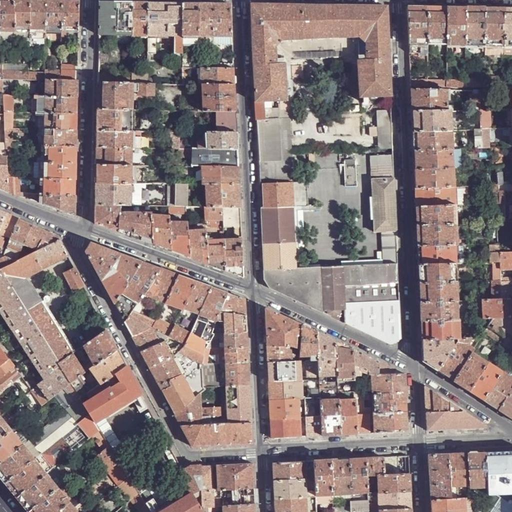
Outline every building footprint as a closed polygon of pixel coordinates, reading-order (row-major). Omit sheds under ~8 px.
[(30,30),(31,0),(30,0),(0,0),(0,13),(1,25),(1,33),(16,33),(16,30),(30,30)] [(46,30),(47,0),(37,0),(31,0),(30,30),(46,30)] [(62,31),(63,1),(53,1),(47,0),(46,30),(49,30),(62,31)] [(79,31),(80,1),(69,1),(63,1),(62,31),(69,31),(78,31),(79,31)] [(133,36),(132,3),(122,3),(114,3),(105,3),(100,3),(99,36),(122,36),(127,36),(133,36)] [(149,36),(148,3),(139,3),(132,3),(133,36),(149,36)] [(183,37),(183,4),(172,4),(165,4),(155,3),(148,3),(149,36),(157,36),(175,37),(183,37)] [(199,37),(199,4),(189,4),(183,4),(183,37),(199,37)] [(214,37),(215,4),(205,4),(199,4),(199,37),(214,37)] [(233,37),(231,5),(221,4),(215,4),(214,37),(233,37)] [(388,20),(388,6),(373,6),(362,6),(265,5),(251,5),(256,103),(265,103),(279,102),(288,102),(286,67),(286,63),(285,64),(284,60),(277,61),(277,48),(283,41),(304,40),(339,38),(359,37),(360,60),(358,60),(359,63),(360,98),(392,96),(389,38),(388,20)] [(415,7),(407,7),(409,44),(421,45),(428,45),(428,7),(420,7),(415,7)] [(447,45),(447,7),(436,7),(428,7),(428,45),(447,45)] [(466,45),(467,7),(455,7),(447,7),(447,45),(466,45)] [(486,46),(486,8),(474,8),(467,7),(466,45),(486,46)] [(505,46),(505,8),(494,8),(486,8),(486,46),(498,46),(505,46)] [(46,35),(46,30),(30,30),(29,39),(46,39),(46,35)] [(157,54),(157,36),(149,36),(148,54),(151,54),(157,54)] [(183,44),(183,37),(175,37),(175,54),(183,54),(183,44)] [(360,60),(359,37),(339,38),(304,40),(283,41),(277,48),(277,61),(284,60),(285,64),(286,63),(286,67),(293,66),(293,61),(351,58),(351,63),(359,63),(358,60),(360,60)] [(421,54),(421,45),(409,44),(410,54),(421,54)] [(498,54),(498,46),(486,46),(486,54),(498,54)] [(151,60),(151,54),(148,54),(149,62),(157,62),(157,60),(151,60)] [(199,64),(199,59),(183,59),(183,68),(190,69),(198,69),(199,69),(199,64)] [(360,98),(359,63),(351,63),(353,98),(360,98)] [(76,81),(76,66),(62,66),(61,71),(61,81),(76,81)] [(295,101),(293,66),(286,67),(288,102),(279,102),(279,108),(280,120),(290,119),(296,119),(295,101)] [(235,76),(234,69),(214,69),(202,69),(202,72),(202,85),(203,85),(235,86),(235,76)] [(61,81),(61,71),(45,71),(45,73),(45,80),(46,81),(61,81)] [(28,80),(29,73),(18,73),(5,72),(2,72),(3,80),(8,80),(28,80)] [(133,84),(132,78),(115,78),(115,76),(99,76),(99,84),(133,84)] [(467,88),(467,80),(447,80),(447,88),(467,88)] [(78,87),(78,81),(76,81),(61,81),(46,81),(45,97),(78,98),(78,87)] [(134,100),(134,84),(133,84),(99,84),(98,99),(98,110),(134,110),(134,100)] [(155,100),(155,85),(154,84),(148,85),(134,84),(134,100),(155,100)] [(236,97),(235,86),(203,85),(204,108),(204,111),(218,112),(236,112),(236,97)] [(412,100),(412,112),(447,111),(446,90),(411,89),(412,100)] [(480,111),(479,90),(472,90),(473,96),(472,96),(472,105),(473,105),(473,111),(480,111)] [(13,112),(13,96),(9,96),(3,95),(5,112),(13,112)] [(45,113),(45,97),(30,96),(30,99),(32,99),(32,107),(35,107),(35,113),(36,113),(39,113),(45,113)] [(78,104),(78,98),(45,97),(45,113),(77,114),(78,104)] [(265,109),(265,103),(256,103),(256,121),(258,120),(266,120),(265,109)] [(280,120),(279,108),(265,109),(266,120),(280,120)] [(392,149),(391,109),(376,110),(378,149),(392,149)] [(133,129),(134,110),(98,110),(98,123),(98,132),(133,132),(133,129)] [(413,122),(413,133),(452,131),(450,111),(447,111),(412,112),(413,122)] [(13,129),(13,112),(5,112),(5,115),(5,129),(11,129),(13,129)] [(237,121),(236,112),(218,112),(218,129),(218,133),(237,133),(237,121)] [(77,121),(77,114),(45,113),(45,130),(77,131),(77,121)] [(292,154),(290,119),(280,120),(266,120),(258,120),(260,162),(292,160),(292,154)] [(45,146),(45,130),(36,130),(32,129),(32,132),(35,133),(35,136),(38,136),(38,146),(45,146)] [(489,148),(488,129),(486,129),(481,129),(482,148),(489,148)] [(77,137),(77,131),(45,130),(45,146),(77,147),(77,137)] [(414,151),(453,150),(452,131),(413,133),(413,139),(414,151)] [(133,137),(133,132),(98,132),(97,142),(97,148),(132,148),(133,137)] [(238,140),(237,133),(218,133),(215,133),(208,133),(208,142),(208,149),(238,150),(238,140)] [(141,149),(142,137),(133,137),(132,148),(140,149),(141,149)] [(77,153),(77,147),(45,146),(45,158),(45,163),(76,163),(77,153)] [(97,166),(132,166),(132,151),(132,148),(97,148),(97,158),(97,166)] [(202,149),(199,149),(193,149),(193,154),(193,167),(201,167),(202,149)] [(239,157),(238,150),(208,149),(202,149),(201,167),(203,167),(239,167),(239,157)] [(460,149),(453,150),(453,158),(459,158),(461,157),(460,149)] [(453,150),(414,151),(414,159),(415,170),(454,168),(453,158),(453,150)] [(395,173),(394,155),(393,155),(372,156),(375,232),(382,232),(396,231),(398,231),(397,222),(395,173)] [(7,162),(7,158),(0,157),(0,188),(2,190),(9,192),(8,178),(7,162)] [(293,182),(292,160),(260,162),(258,162),(260,184),(293,182)] [(76,170),(76,163),(45,163),(45,179),(76,180),(76,170)] [(131,181),(132,166),(97,166),(97,176),(96,183),(131,184),(131,181)] [(140,184),(140,166),(132,166),(131,181),(137,181),(137,184),(140,184)] [(357,187),(356,166),(344,167),(344,187),(357,187)] [(491,185),(498,185),(497,166),(490,167),(491,185)] [(240,185),(239,167),(203,167),(201,167),(202,185),(206,185),(240,185)] [(455,187),(454,168),(415,170),(415,180),(416,189),(455,187)] [(16,195),(20,196),(20,178),(14,178),(8,178),(9,192),(16,195)] [(29,194),(30,179),(20,178),(20,196),(28,199),(28,194),(29,194)] [(44,195),(76,196),(76,186),(76,180),(45,179),(45,182),(44,195)] [(301,182),(293,182),(294,206),(309,206),(307,181),(305,182),(301,182)] [(402,339),(399,264),(384,264),(297,268),(294,206),(293,182),(260,184),(262,184),(263,208),(261,208),(264,280),(269,288),(392,346),(402,339)] [(131,187),(131,184),(96,183),(96,195),(96,205),(122,206),(131,206),(131,187)] [(187,206),(188,184),(184,184),(176,184),(176,206),(183,207),(186,207),(187,206)] [(241,208),(240,185),(206,185),(207,207),(223,207),(241,208)] [(499,204),(498,185),(491,185),(489,185),(490,204),(496,204),(499,204)] [(455,206),(455,187),(416,189),(416,197),(416,207),(455,206)] [(28,199),(44,205),(44,195),(29,194),(28,194),(28,199)] [(61,211),(76,216),(76,196),(44,195),(44,205),(61,211)] [(499,204),(496,204),(497,222),(505,222),(504,204),(499,204)] [(138,224),(138,212),(128,212),(122,213),(122,206),(96,205),(96,216),(95,224),(134,238),(134,224),(138,224)] [(146,242),(154,245),(152,214),(151,212),(151,209),(151,206),(138,206),(138,212),(138,224),(134,224),(134,238),(146,242)] [(456,224),(455,206),(416,207),(417,217),(417,226),(456,224)] [(223,220),(223,207),(207,207),(205,207),(205,211),(206,220),(223,220)] [(242,227),(241,208),(223,207),(223,220),(224,227),(241,227),(242,227)] [(6,214),(0,227),(0,233),(10,238),(11,237),(19,219),(11,216),(6,214)] [(170,222),(169,216),(152,214),(154,245),(165,249),(172,252),(170,222)] [(19,219),(11,237),(25,243),(32,226),(24,222),(19,219)] [(188,230),(187,222),(170,222),(172,252),(183,255),(190,258),(188,230)] [(506,238),(505,222),(497,222),(498,244),(500,245),(500,254),(507,254),(506,238)] [(457,246),(456,224),(417,226),(418,236),(418,246),(455,245),(457,246)] [(25,243),(24,244),(38,251),(60,240),(58,237),(44,231),(32,226),(25,243)] [(188,230),(190,258),(201,262),(208,265),(207,240),(207,239),(206,231),(206,229),(204,229),(188,230)] [(396,243),(396,231),(382,232),(383,257),(397,256),(396,243)] [(0,253),(3,255),(10,238),(0,233),(0,253)] [(24,244),(25,243),(11,237),(10,238),(3,255),(5,256),(17,261),(21,252),(24,244)] [(218,269),(225,271),(224,239),(222,240),(207,240),(208,265),(218,269)] [(244,277),(242,239),(239,239),(224,239),(225,271),(237,275),(244,278),(244,277)] [(1,270),(11,286),(26,278),(68,257),(60,240),(38,251),(28,256),(17,261),(1,269),(0,269),(1,270)] [(121,254),(91,243),(86,251),(102,280),(121,254)] [(456,264),(455,245),(418,246),(418,255),(419,265),(456,264)] [(21,252),(17,261),(28,256),(21,252)] [(511,269),(511,253),(507,254),(500,254),(500,263),(500,269),(511,269)] [(102,280),(115,303),(123,291),(142,261),(130,257),(121,254),(102,280)] [(5,256),(0,258),(0,266),(1,269),(17,261),(5,256)] [(399,264),(399,256),(397,256),(383,257),(384,264),(399,264)] [(69,260),(58,266),(63,274),(64,274),(64,273),(74,268),(70,260),(69,260)] [(150,264),(142,261),(123,291),(139,302),(141,299),(145,293),(161,268),(150,264)] [(457,282),(456,264),(419,265),(419,272),(420,283),(457,282)] [(74,268),(64,273),(64,274),(72,289),(74,293),(83,288),(84,287),(74,268)] [(166,302),(179,275),(168,271),(161,268),(145,293),(148,295),(166,302)] [(1,270),(0,270),(0,310),(28,354),(13,366),(21,377),(31,391),(41,405),(56,393),(69,382),(57,363),(26,311),(11,286),(1,270)] [(186,277),(179,275),(166,302),(183,309),(196,281),(186,277)] [(11,286),(26,311),(41,303),(26,278),(11,286)] [(511,299),(511,278),(501,279),(501,281),(502,300),(511,299)] [(199,314),(211,287),(202,283),(196,281),(183,309),(199,314)] [(457,301),(457,282),(420,283),(420,293),(420,302),(457,301)] [(246,315),(245,299),(235,295),(228,293),(218,289),(211,287),(199,314),(217,321),(220,312),(246,315)] [(115,303),(125,322),(131,314),(133,310),(139,302),(123,291),(115,303)] [(86,294),(83,295),(87,304),(91,302),(87,293),(86,294)] [(511,317),(511,299),(502,300),(503,318),(511,317)] [(503,318),(502,300),(495,300),(482,300),(483,319),(493,319),(503,318)] [(458,320),(457,301),(420,302),(421,311),(421,321),(458,320)] [(26,311),(57,363),(72,353),(41,303),(26,311)] [(301,336),(302,325),(266,308),(265,308),(267,346),(291,346),(296,347),(296,336),(301,336)] [(247,332),(246,315),(220,312),(217,321),(224,322),(224,328),(224,333),(247,332)] [(125,322),(132,336),(152,328),(151,327),(131,314),(125,322)] [(214,328),(217,321),(199,314),(190,333),(209,343),(212,340),(216,333),(213,332),(214,328)] [(511,317),(503,318),(493,319),(491,323),(495,326),(492,330),(504,337),(511,336),(511,317)] [(169,336),(174,327),(158,318),(153,327),(155,329),(169,336)] [(483,319),(475,319),(475,338),(480,338),(484,333),(488,327),(491,323),(493,319),(483,319)] [(422,329),(422,340),(459,339),(460,339),(459,332),(459,320),(458,320),(421,321),(422,329)] [(185,345),(190,333),(175,325),(174,327),(169,336),(172,338),(185,345)] [(318,360),(317,332),(302,325),(301,336),(301,348),(300,356),(303,356),(310,356),(310,361),(318,360)] [(500,343),(504,337),(492,330),(488,327),(484,333),(500,343)] [(132,336),(141,352),(161,343),(152,328),(132,336)] [(105,332),(83,346),(95,365),(117,351),(106,331),(105,332)] [(248,347),(247,332),(224,333),(225,340),(225,348),(248,347)] [(337,376),(335,341),(317,332),(318,360),(319,376),(326,376),(332,376),(337,376)] [(206,349),(209,343),(190,333),(185,345),(185,346),(183,347),(204,357),(206,349)] [(500,343),(511,351),(511,336),(504,337),(500,343)] [(447,377),(453,381),(471,352),(473,349),(467,345),(471,338),(469,338),(460,339),(459,339),(438,371),(447,377)] [(459,339),(422,340),(423,352),(423,361),(438,371),(459,339)] [(225,348),(225,340),(212,340),(209,343),(206,349),(209,349),(219,348),(225,348)] [(141,352),(150,367),(172,357),(164,341),(161,343),(141,352)] [(354,376),(352,349),(335,341),(337,376),(338,381),(354,380),(354,376)] [(267,346),(268,363),(292,362),(291,346),(267,346)] [(0,347),(0,366),(8,359),(0,347)] [(183,347),(172,357),(182,375),(195,398),(200,394),(205,389),(204,386),(203,364),(204,357),(183,347)] [(248,361),(248,347),(225,348),(226,362),(248,361)] [(378,375),(379,361),(367,356),(352,349),(354,376),(360,376),(360,368),(368,370),(368,375),(371,375),(378,375)] [(95,365),(90,369),(100,385),(126,367),(117,351),(95,365)] [(469,391),(487,363),(471,352),(453,381),(463,387),(469,391)] [(72,353),(57,363),(69,382),(79,375),(82,374),(84,372),(72,353)] [(182,375),(172,357),(150,367),(159,386),(182,375)] [(0,376),(13,366),(9,359),(8,359),(0,366),(0,376)] [(319,376),(318,360),(310,361),(306,361),(307,380),(311,380),(319,379),(319,376)] [(249,384),(248,361),(226,362),(226,372),(227,386),(249,384)] [(292,362),(268,363),(269,381),(301,380),(301,361),(300,361),(292,362)] [(405,374),(405,373),(379,361),(378,375),(405,374)] [(203,364),(204,386),(227,386),(226,372),(224,372),(224,369),(219,369),(218,363),(207,364),(203,364)] [(483,400),(501,372),(487,363),(469,391),(478,397),(483,400)] [(13,366),(0,376),(0,393),(15,381),(21,377),(13,366)] [(90,391),(80,398),(89,414),(95,423),(141,394),(126,367),(100,385),(90,391)] [(492,406),(498,410),(511,391),(511,388),(511,378),(501,372),(483,400),(492,406)] [(405,384),(405,374),(378,375),(371,375),(368,375),(362,375),(363,394),(367,394),(372,394),(406,393),(405,384)] [(79,375),(69,382),(80,398),(90,391),(83,381),(79,375)] [(195,398),(182,375),(159,386),(175,415),(195,398)] [(363,394),(362,375),(360,376),(354,376),(354,380),(355,392),(355,394),(363,394)] [(21,377),(15,381),(25,395),(31,391),(21,377)] [(319,382),(319,379),(311,380),(312,398),(320,398),(320,389),(319,382)] [(302,399),(301,380),(269,381),(270,400),(300,399),(302,399)] [(69,382),(56,393),(68,408),(80,398),(69,382)] [(251,422),(249,384),(227,386),(228,415),(228,419),(229,423),(229,424),(251,422)] [(228,415),(227,386),(204,386),(205,389),(200,394),(202,425),(229,423),(228,419),(221,420),(218,421),(211,422),(211,418),(218,418),(220,416),(228,415)] [(450,412),(449,402),(425,386),(426,413),(450,412)] [(338,393),(338,388),(320,389),(320,398),(320,400),(339,400),(338,393)] [(31,391),(25,395),(36,410),(41,405),(31,391)] [(511,391),(498,410),(511,418),(511,391)] [(406,400),(406,393),(372,394),(373,406),(373,413),(407,412),(406,400)] [(202,425),(200,394),(195,398),(175,415),(181,426),(202,425)] [(68,408),(65,410),(72,417),(77,424),(89,414),(80,398),(68,408)] [(320,400),(320,398),(312,398),(305,399),(305,405),(306,409),(306,417),(314,416),(313,407),(321,407),(320,400)] [(270,400),(271,419),(301,418),(300,410),(300,405),(300,399),(270,400)] [(355,400),(355,399),(339,400),(341,435),(350,434),(357,434),(356,414),(356,407),(355,400)] [(339,400),(320,400),(321,407),(321,416),(322,436),(332,435),(341,435),(339,400)] [(449,402),(450,412),(426,413),(427,423),(427,431),(486,428),(486,426),(449,402)] [(373,413),(373,406),(356,407),(356,414),(370,413),(373,413)] [(65,410),(29,440),(36,447),(72,417),(65,410)] [(407,420),(407,412),(373,413),(374,433),(408,431),(407,420)] [(371,433),(370,413),(356,414),(357,434),(371,433)] [(77,424),(76,425),(88,441),(92,437),(100,431),(98,428),(95,423),(89,414),(77,424)] [(322,436),(321,416),(314,416),(306,417),(306,418),(307,436),(311,436),(320,436),(322,436)] [(0,417),(0,439),(10,431),(0,417)] [(72,417),(36,447),(41,454),(76,425),(77,424),(72,417)] [(272,438),(302,437),(301,418),(271,419),(272,438)] [(252,444),(251,422),(229,424),(229,423),(202,425),(181,426),(192,447),(252,444)] [(41,454),(34,460),(46,474),(53,469),(88,441),(76,425),(41,454)] [(10,431),(0,439),(0,463),(22,445),(10,431)] [(100,431),(92,437),(104,452),(110,447),(100,431)] [(29,440),(22,445),(34,460),(41,454),(36,447),(29,440)] [(22,445),(0,463),(0,477),(5,483),(34,460),(22,445)] [(104,452),(97,458),(108,473),(112,470),(120,463),(118,460),(110,447),(104,452)] [(511,451),(506,452),(485,453),(487,482),(487,494),(496,493),(501,497),(511,504),(511,451)] [(487,482),(485,453),(476,453),(467,454),(469,483),(487,482)] [(450,486),(448,454),(429,455),(430,481),(431,501),(451,499),(450,486)] [(469,483),(467,454),(457,454),(448,454),(450,486),(458,486),(469,486),(469,483)] [(123,456),(118,460),(120,463),(130,480),(132,482),(137,479),(123,456)] [(410,474),(409,456),(399,457),(400,475),(410,474)] [(385,469),(384,457),(374,458),(366,458),(367,476),(378,476),(385,475),(385,469)] [(400,475),(399,457),(384,457),(385,469),(391,468),(391,475),(400,475)] [(367,476),(366,458),(357,459),(349,459),(350,494),(368,493),(367,484),(367,476)] [(350,494),(349,459),(339,460),(331,460),(333,495),(350,494)] [(34,460),(5,483),(12,492),(17,498),(46,474),(34,460)] [(333,495),(331,460),(322,461),(314,461),(315,479),(316,496),(333,495)] [(306,475),(305,461),(273,463),(274,481),(306,479),(306,475)] [(314,461),(305,461),(306,475),(310,474),(311,479),(315,479),(314,461)] [(120,463),(112,470),(124,485),(130,480),(120,463)] [(254,465),(218,467),(218,468),(220,491),(221,491),(225,491),(235,490),(255,489),(254,465)] [(202,468),(204,509),(210,509),(215,508),(215,505),(214,468),(213,467),(202,468)] [(192,495),(164,511),(204,511),(204,509),(202,468),(192,468),(183,473),(192,495)] [(46,474),(17,498),(24,506),(28,511),(29,511),(58,488),(46,474)] [(410,481),(410,474),(400,475),(391,475),(385,475),(378,476),(378,483),(378,493),(411,492),(410,481)] [(274,481),(275,499),(306,497),(307,497),(306,479),(274,481)] [(124,485),(120,488),(131,503),(132,502),(141,496),(132,482),(130,480),(124,485)] [(64,484),(58,488),(70,503),(76,498),(64,484)] [(458,499),(458,486),(450,486),(451,499),(458,499)] [(58,488),(29,511),(58,511),(70,503),(58,488)] [(255,489),(235,490),(236,498),(236,507),(256,506),(255,489)] [(411,498),(411,492),(378,493),(378,497),(379,511),(412,509),(411,498)] [(141,496),(132,502),(139,511),(149,511),(150,511),(141,496)] [(275,499),(275,511),(306,511),(306,497),(275,499)] [(379,511),(378,497),(368,498),(368,501),(369,511),(379,511)] [(511,511),(511,504),(501,497),(490,511),(511,511)] [(432,509),(431,511),(463,511),(463,499),(458,499),(451,499),(431,501),(432,509)] [(369,511),(368,501),(351,501),(351,507),(351,511),(355,511),(367,511),(369,511)] [(77,511),(70,503),(58,511),(77,511)]
